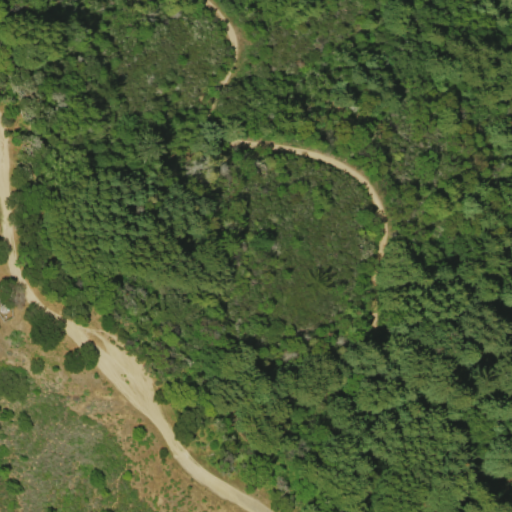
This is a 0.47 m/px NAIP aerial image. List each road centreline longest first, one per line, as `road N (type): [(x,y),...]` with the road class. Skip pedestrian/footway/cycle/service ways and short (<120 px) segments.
road 1 (track): [(205,0),(227,24),(237,57),(230,123),(240,137),(366,174),(390,205),(386,273),(409,370),(511,462)]
road 2 (track): [(0,191),(13,259),(27,286),(130,378),(189,461),(265,511)]
